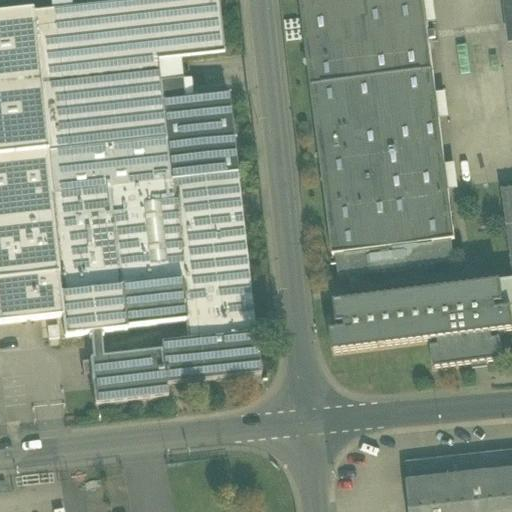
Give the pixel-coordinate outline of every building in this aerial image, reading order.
[(170,0),(31,15),(47,156),(166,143),(157,64),(180,61),(224,56),(217,0),(170,0)] [(299,0),(311,88),(434,72),(424,0),(299,0)] [(511,0),(503,0),(509,48),(511,47),(511,0)] [(0,217),(51,212),(49,198),(51,198),(51,197),(47,156),(31,15),(0,18),(0,217)] [(186,325),(189,344),(255,337),(237,176),(228,97),(185,102),(182,82),(180,61),(157,64),(166,143),(171,184),(182,283),(186,325)] [(333,258),(336,257),(452,243),(455,242),(434,72),(311,88),(333,258)] [(171,184),(166,143),(47,156),(51,197),(110,191),(171,184)] [(110,191),(121,290),(182,283),(171,184),(110,191)] [(126,333),(126,331),(125,331),(121,290),(110,191),(51,197),(51,198),(49,198),(51,212),(65,340),(90,337),(100,336),(126,333)] [(511,191),(502,192),(511,274),(511,191)] [(0,326),(63,320),(51,212),(0,217),(0,326)] [(455,264),(452,243),(336,257),(339,279),(455,264)] [(186,325),(182,283),(121,290),(125,331),(126,331),(186,325)] [(511,283),(501,285),(504,307),(496,309),(497,314),(511,312),(511,283)] [(492,337),(511,334),(511,312),(497,314),(496,309),(504,307),(501,285),(379,300),(382,323),(390,322),(390,327),(375,329),(378,352),(437,344),(438,349),(431,350),(434,373),(503,364),(501,341),(493,342),(492,337)] [(333,358),(378,352),(375,329),(390,327),(390,322),(382,323),(379,300),(334,306),(337,328),(345,327),(346,333),(331,335),(333,358)] [(57,329),(47,329),(48,342),(59,340),(57,329)] [(93,362),(102,361),(100,336),(90,337),(93,362)] [(256,336),(255,337),(189,344),(160,347),(161,354),(166,389),(261,378),(256,336)] [(166,389),(161,354),(102,361),(93,362),(90,362),(92,385),(95,408),(168,400),(166,389)] [(511,453),(405,466),(407,486),(511,473),(511,453)] [(511,511),(511,473),(407,486),(410,511),(511,511)]
